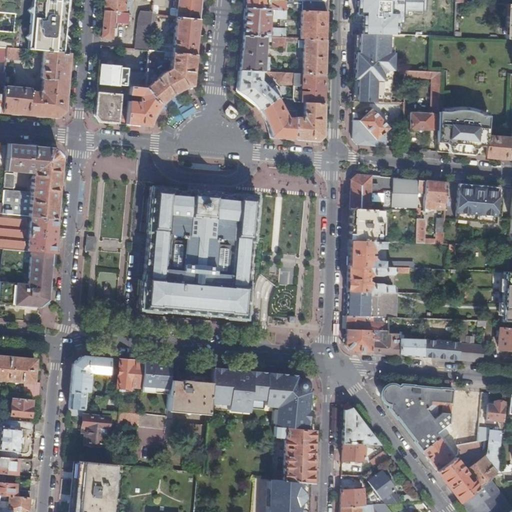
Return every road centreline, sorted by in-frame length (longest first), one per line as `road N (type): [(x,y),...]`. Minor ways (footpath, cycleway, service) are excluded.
road 1 (residential): [(102,340),(327,359)]
road 2 (tertiary): [(327,359),(333,158)]
road 3 (tertiary): [(446,511),(327,359)]
road 4 (residential): [(327,359),(511,379)]
road 5 (tertiary): [(511,173),(333,158)]
road 6 (tertiary): [(78,136),(69,309)]
road 7 (tertiary): [(61,343),(44,511)]
road 8 (tertiary): [(333,158),(340,0)]
road 9 (tertiary): [(323,511),(327,359)]
road 10 (tertiary): [(225,0),(207,148)]
road 11 (tertiary): [(89,0),(78,136)]
road 12 (tertiary): [(207,148),(78,136)]
road 13 (tertiary): [(333,158),(207,148)]
